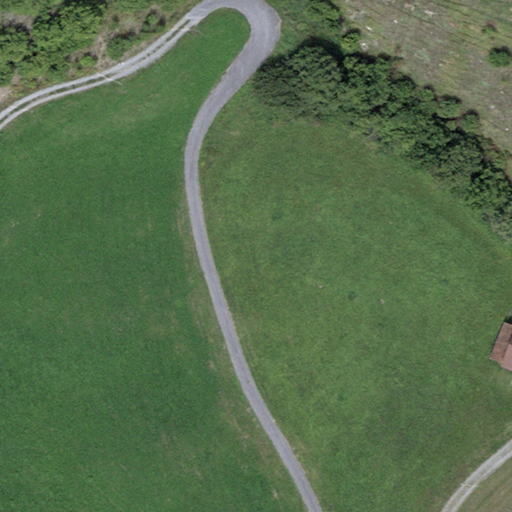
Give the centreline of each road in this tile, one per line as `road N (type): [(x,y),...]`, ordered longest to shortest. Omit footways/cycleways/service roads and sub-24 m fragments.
road 1 (track): [(317,511),(257,404),(193,193),(199,129),(260,49),(268,22),(247,0)]
road 2 (track): [(216,0),(140,62),(0,124)]
